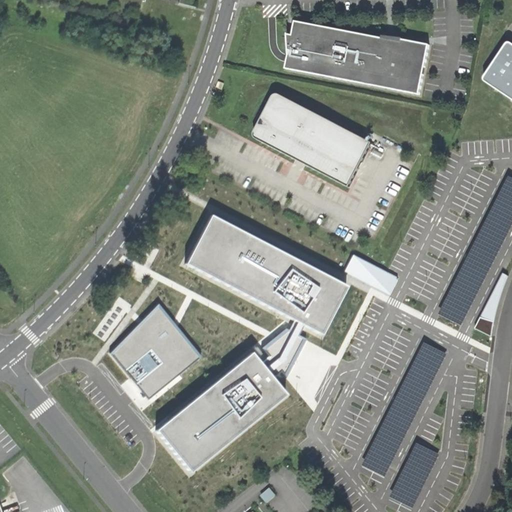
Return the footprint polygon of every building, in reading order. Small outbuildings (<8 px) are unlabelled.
[(142,0),(104,0),(140,9),(142,0)] [(401,42),(296,22),(293,37),(289,37),(289,44),(289,55),(286,69),(419,95),(429,46),(401,39),(401,42)] [(511,43),(510,43),(509,43),(507,44),(484,78),(484,79),(485,81),(511,99),(511,43)] [(372,143),(280,95),(278,94),(276,95),(274,96),(272,99),(256,129),(254,133),(254,136),(255,137),(256,139),(300,162),(349,187),(372,143)] [(346,279),(211,209),(184,258),(297,316),(320,327),(346,279)] [(341,274),(389,293),(396,275),(348,256),(341,274)] [(198,353),(157,301),(108,349),(145,396),(198,353)] [(320,327),(297,316),(254,349),(285,387),(320,327)] [(254,349),(251,345),(153,426),(188,468),(285,387),(254,349)]
